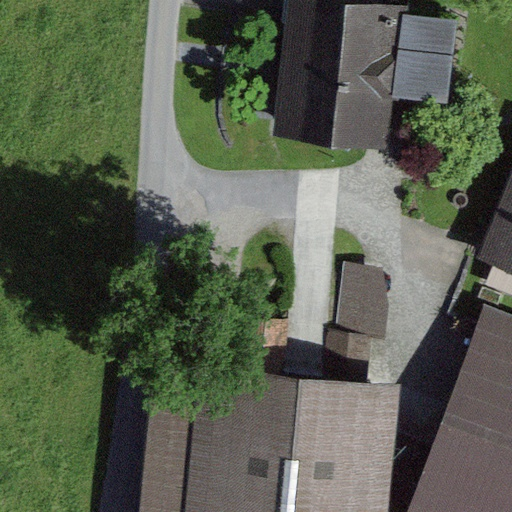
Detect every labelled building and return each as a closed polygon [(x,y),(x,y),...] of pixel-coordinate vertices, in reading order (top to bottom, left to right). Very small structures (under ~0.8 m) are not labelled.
[(454,5),(333,0),(288,0),(283,139),(401,144),(403,97),(450,99),(454,5)] [(511,189),(487,256),(511,264),(511,189)] [(351,255),(341,317),(384,325),(395,262),(351,255)] [(511,316),(488,308),(447,424),(511,447),(511,316)] [(416,382),(167,360),(153,511),(494,511),(499,470),(409,462),(416,382)]
